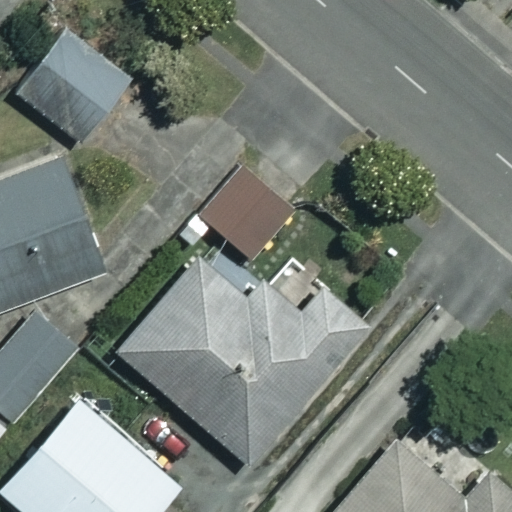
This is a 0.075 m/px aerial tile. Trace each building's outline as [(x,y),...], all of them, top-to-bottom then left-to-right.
[(124,75),(60,24),(11,86),(75,137),(124,75)] [(105,251),(66,146),(0,170),(0,302),(81,272),(77,262),(105,251)] [(290,202),(241,161),(198,212),(247,253),(290,202)] [(239,279),(198,244),(111,346),(242,457),(359,319),(315,281),(291,308),(247,270),(239,279)] [(70,343),(30,309),(0,344),(0,406),(10,414),(70,343)] [(140,511),(173,472),(73,388),(0,474),(0,489),(26,511),(140,511)] [(458,494),(390,434),(320,511),(511,511),(511,492),(483,466),(458,494)]
